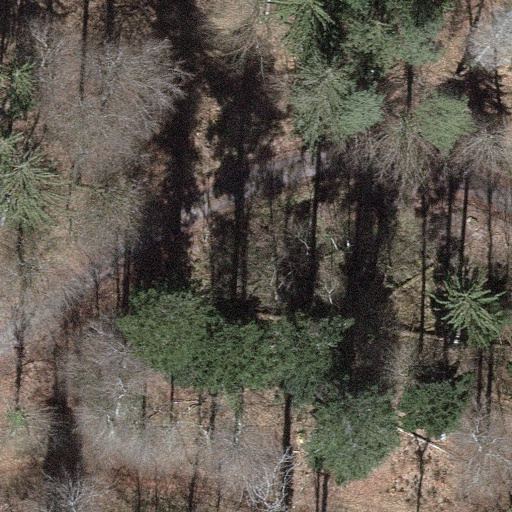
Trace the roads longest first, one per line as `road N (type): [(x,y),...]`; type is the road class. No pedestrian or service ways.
road 1 (track): [(511,191),(406,155),(329,160),(186,216),(0,350)]
road 2 (track): [(0,475),(114,464),(372,501),(394,511)]
